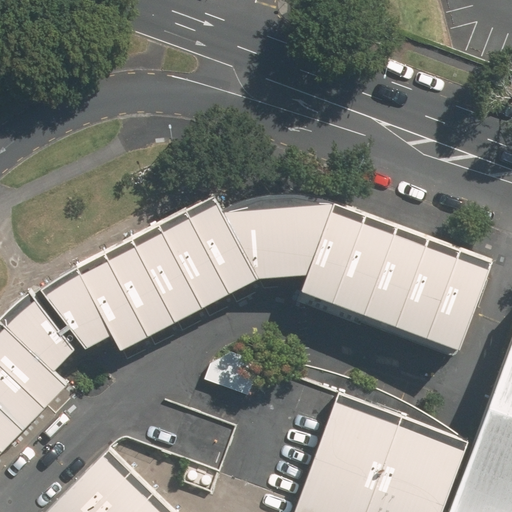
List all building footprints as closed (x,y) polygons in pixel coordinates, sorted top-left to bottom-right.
[(275,20),(271,32),(304,46),(309,34),(275,20)] [(33,287),(0,319),(0,454),(85,368),(255,274),(303,274),(298,301),(456,355),(493,259),(329,197),(287,192),(251,197),(216,207),(212,196),(33,287)] [(511,511),(511,335),(446,511),(511,511)] [(430,511),(453,450),(331,404),(290,511),(430,511)] [(167,511),(105,448),(44,509),(46,511),(167,511)] [(219,471),(188,461),(181,483),(213,492),(219,471)]
